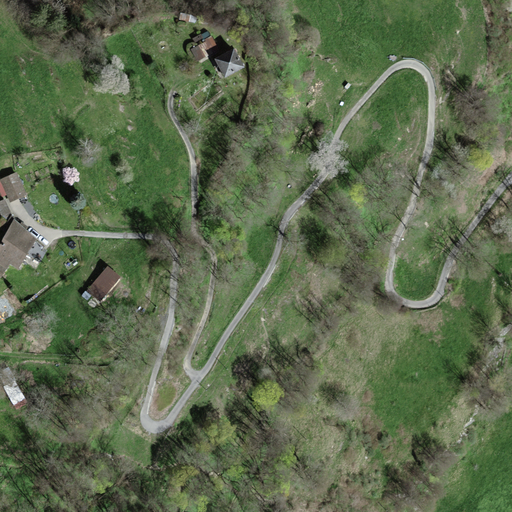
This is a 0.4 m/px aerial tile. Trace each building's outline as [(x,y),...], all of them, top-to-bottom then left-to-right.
[(188,47),(197,59),(216,45),(207,33),(188,47)] [(243,67),(234,49),(216,59),(225,76),(243,67)] [(20,174),(1,181),(7,196),(13,194),(16,202),(29,196),(20,174)] [(0,198),(0,208),(3,216),(12,212),(4,196),(0,198)] [(39,237),(16,223),(0,248),(0,268),(8,273),(14,262),(22,266),(39,237)] [(121,279),(107,268),(88,293),(101,303),(121,279)]
